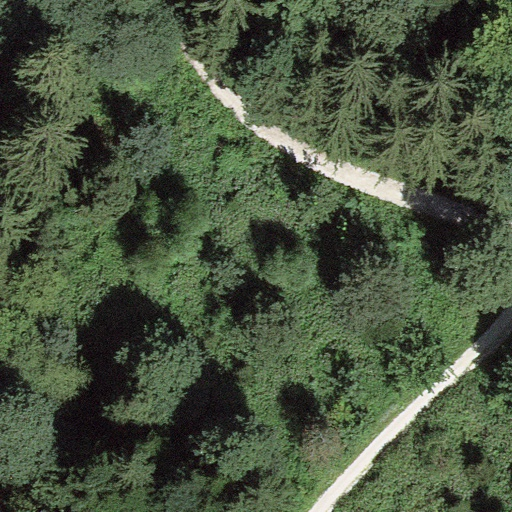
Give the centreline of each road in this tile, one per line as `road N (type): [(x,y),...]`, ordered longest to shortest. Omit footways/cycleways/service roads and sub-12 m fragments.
road 1 (track): [(511,237),(292,150),(231,103),(199,65),(172,0)]
road 2 (track): [(331,511),(511,321)]
